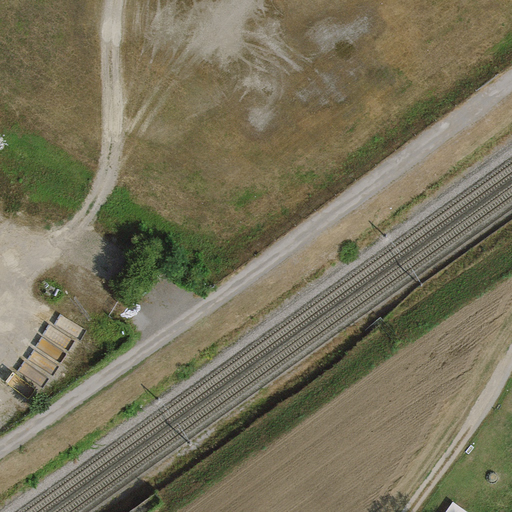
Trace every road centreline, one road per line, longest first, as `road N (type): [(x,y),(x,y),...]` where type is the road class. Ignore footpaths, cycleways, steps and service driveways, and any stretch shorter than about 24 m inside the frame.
road 1 (residential): [(172,346),(511,88)]
road 2 (track): [(407,511),(511,356)]
